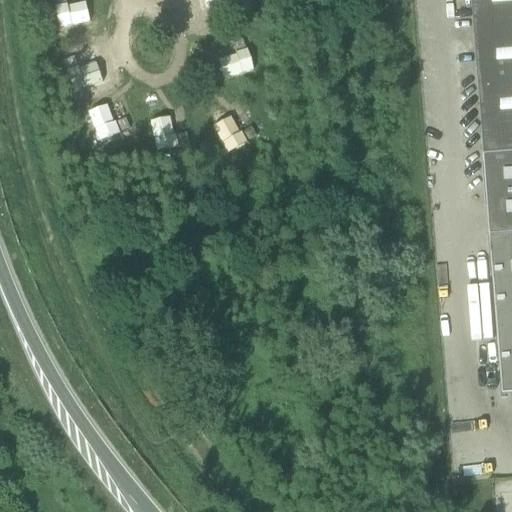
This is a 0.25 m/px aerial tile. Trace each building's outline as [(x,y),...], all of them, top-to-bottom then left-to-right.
[(511,0),(469,0),(482,158),(511,155),(511,0)] [(66,6),(55,8),(60,30),(61,30),(89,24),(87,15),(84,4),(66,8),(66,6)] [(242,42),(232,45),(235,54),(237,54),(245,51),(242,42)] [(220,61),(226,80),(254,72),(247,51),(245,51),(237,54),(237,56),(220,61)] [(76,56),(66,59),(69,69),(79,66),(76,56)] [(79,66),(67,70),(73,91),(103,82),(98,63),(80,68),(79,66)] [(106,108),(87,115),(91,125),(98,142),(119,135),(115,124),(112,125),(106,109),(106,108)] [(169,119),(149,124),(152,135),(156,153),(177,148),(175,137),(173,138),(169,119)] [(230,119),(212,129),(218,139),(227,155),(246,144),(241,134),(239,135),(230,119)] [(125,121),(115,125),(119,134),(129,130),(125,121)] [(250,130),(241,134),(246,143),(255,138),(250,130)] [(186,135),(176,137),(178,148),(188,145),(186,135)] [(511,155),(482,158),(500,398),(511,397),(511,155)]
